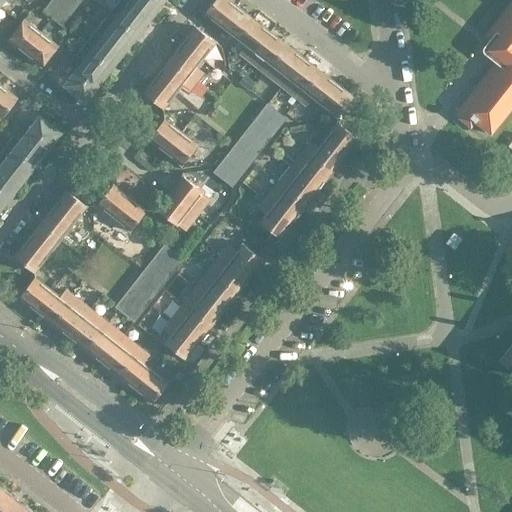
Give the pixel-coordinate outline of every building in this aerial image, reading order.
[(63,6),(54,0),(52,0),(48,5),(58,13),(63,6)] [(77,8),(68,0),(63,6),(72,14),(77,8)] [(150,19),(126,0),(119,0),(110,13),(137,35),(150,19)] [(163,2),(160,0),(126,0),(150,19),(163,2)] [(222,27),(238,7),(228,0),(215,0),(205,14),(222,27)] [(511,107),(511,1),(485,37),(494,44),(492,47),(502,55),(455,115),(471,128),(476,122),(491,134),(511,107)] [(58,13),(48,5),(43,11),(53,19),(58,13)] [(72,14),(63,6),(58,13),(67,20),(72,14)] [(238,40),(254,20),(238,7),(222,27),(238,40)] [(67,20),(58,13),(53,19),(62,26),(67,20)] [(137,35),(110,13),(97,30),(125,51),(137,35)] [(25,54),(41,33),(25,20),(8,41),(25,54)] [(254,53),(271,33),(254,20),(238,40),(254,53)] [(202,59),(216,43),(195,27),(182,43),(202,59)] [(125,51),(97,30),(84,46),(112,68),(125,51)] [(42,67),(58,46),(41,33),(25,54),(42,67)] [(271,66),(287,45),(271,33),(254,53),(271,66)] [(190,76),(202,59),(182,43),(169,60),(190,76)] [(287,79),(303,58),(287,45),(271,66),(287,79)] [(112,68),(84,46),(77,55),(84,61),(78,68),(99,84),(112,68)] [(304,92),(320,71),(303,58),(287,79),(304,92)] [(177,92),(190,76),(169,60),(156,76),(177,92)] [(86,101),(99,84),(78,68),(65,85),(86,101)] [(320,104),(336,84),(320,71),(304,92),(320,104)] [(164,109),(177,92),(156,76),(143,93),(164,109)] [(337,118),(353,97),(336,84),(320,104),(337,118)] [(0,118),(1,119),(17,98),(0,85),(0,118)] [(278,110),(269,103),(268,102),(263,108),(273,116),(278,110)] [(273,116),(263,108),(258,115),(268,122),(273,116)] [(288,118),(285,115),(278,110),(273,116),(283,124),(288,118)] [(268,122),(258,115),(253,121),(263,129),(268,122)] [(283,124),(273,116),(268,122),(278,130),(283,124)] [(48,150),(61,133),(40,117),(27,133),(48,150)] [(165,153),(181,132),(165,119),(149,140),(165,153)] [(263,129),(253,121),(248,127),(258,135),(263,129)] [(278,130),(268,122),(263,129),(273,136),(278,130)] [(345,156),(358,139),(338,123),(325,140),(345,156)] [(258,135),(248,127),(244,134),(253,141),(258,135)] [(273,136),(263,129),(258,135),(268,143),(273,136)] [(182,166),(198,145),(181,132),(165,153),(182,166)] [(35,166),(48,150),(27,133),(21,141),(14,135),(7,144),(35,166)] [(253,141),(244,134),(239,140),(248,148),(253,141)] [(268,143),(258,135),(253,141),(263,149),(268,143)] [(248,148),(239,140),(234,146),(243,154),(248,148)] [(332,172),(345,156),(325,140),(312,156),(332,172)] [(263,149),(253,141),(248,148),(258,155),(263,149)] [(35,166),(7,144),(0,152),(0,165),(22,182),(35,166)] [(243,154),(234,146),(229,153),(238,160),(243,154)] [(258,155),(248,148),(243,154),(253,162),(258,155)] [(238,160),(229,153),(224,159),(234,166),(238,160)] [(253,162),(243,154),(238,160),(248,168),(253,162)] [(320,188),(332,172),(312,156),(299,172),(320,188)] [(234,166),(224,159),(219,165),(229,173),(234,166)] [(248,168),(238,160),(234,166),(243,174),(248,168)] [(22,182),(0,165),(0,191),(9,199),(22,182)] [(229,173),(219,165),(214,171),(224,179),(229,173)] [(243,174),(234,166),(229,173),(238,180),(243,174)] [(307,205),(320,188),(299,172),(286,189),(307,205)] [(238,180),(229,173),(224,179),(233,187),(238,180)] [(190,209),(203,192),(183,176),(170,193),(190,209)] [(114,218),(130,198),(113,185),(97,205),(114,218)] [(294,221),(307,205),(286,189),(274,205),(294,221)] [(0,210),(9,199),(0,191),(0,210)] [(61,240),(87,207),(66,191),(40,224),(61,240)] [(178,226),(190,209),(170,193),(157,210),(178,226)] [(130,231),(147,211),(130,198),(114,218),(130,231)] [(281,238),(294,221),(274,205),(260,222),(281,238)] [(35,273),(61,240),(40,224),(15,257),(35,273)] [(454,250),(462,239),(454,233),(446,243),(454,250)] [(250,277),(263,260),(243,244),(230,261),(250,277)] [(174,252),(164,245),(159,251),(169,259),(174,252)] [(169,259),(159,251),(154,257),(164,265),(169,259)] [(184,260),(174,252),(169,259),(179,266),(184,260)] [(164,265),(154,257),(149,263),(159,271),(164,265)] [(179,266),(169,259),(164,265),(174,272),(179,266)] [(237,293),(250,277),(230,261),(217,277),(237,293)] [(159,271),(149,263),(144,270),(154,277),(159,271)] [(174,272),(164,265),(159,271),(169,279),(174,272)] [(154,277),(144,270),(139,276),(149,284),(154,277)] [(169,279),(159,271),(154,277),(164,285),(169,279)] [(149,284),(139,276),(135,282),(144,290),(149,284)] [(164,285),(154,277),(149,284),(159,291),(164,285)] [(224,310),(237,293),(217,277),(204,294),(224,310)] [(36,312),(52,292),(35,278),(19,299),(36,312)] [(144,290),(135,282),(130,289),(139,296),(144,290)] [(159,291),(149,284),(144,290),(154,298),(159,291)] [(139,296),(130,289),(125,295),(134,302),(139,296)] [(154,298),(144,290),(139,296),(149,304),(154,298)] [(53,325),(69,305),(52,292),(36,312),(53,325)] [(212,326),(224,310),(204,294),(191,310),(212,326)] [(134,302),(125,295),(120,301),(129,309),(134,302)] [(149,304),(139,296),(134,302),(144,310),(149,304)] [(129,309),(120,301),(115,307),(124,315),(129,309)] [(144,310),(134,302),(129,309),(139,316),(144,310)] [(69,338),(85,317),(69,305),(53,325),(69,338)] [(139,316),(129,309),(124,315),(134,323),(139,316)] [(199,342),(212,326),(191,310),(178,326),(199,342)] [(86,351),(102,330),(85,317),(69,338),(86,351)] [(186,359),(199,342),(178,326),(165,343),(186,359)] [(102,364),(118,343),(102,330),(86,351),(102,364)] [(118,376),(134,356),(118,343),(102,364),(118,376)] [(511,345),(500,361),(511,369),(511,345)] [(135,389),(151,369),(134,356),(118,376),(135,389)] [(152,403),(168,382),(151,369),(135,389),(152,403)] [(0,511),(9,511),(18,502),(11,496),(11,494),(5,490),(3,490),(1,489),(0,489),(0,511)] [(32,511),(26,506),(24,506),(24,507),(18,502),(9,511),(32,511)]
